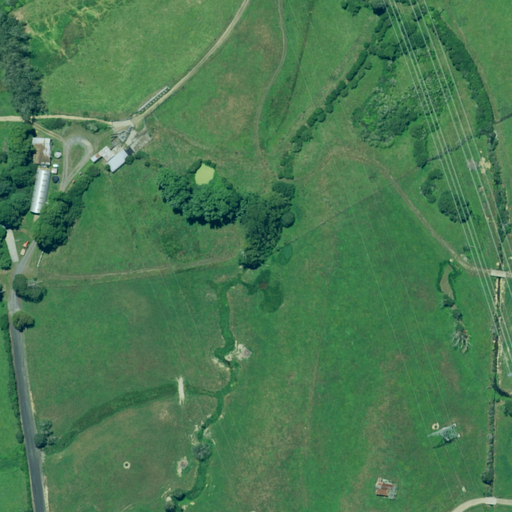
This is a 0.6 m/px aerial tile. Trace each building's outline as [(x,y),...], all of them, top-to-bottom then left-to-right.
[(52,165),(54,138),(37,137),(35,164),(52,165)] [(108,163),(116,172),(133,158),(126,149),(117,156),(109,146),(94,158),(97,162),(105,156),(110,162),(108,163)] [(43,213),(51,171),(37,168),(29,210),(43,213)] [(3,229),(18,225),(15,215),(0,219),(3,229)] [(394,497),(395,492),(397,492),(398,485),(384,482),(385,480),(382,479),(379,493),(394,497)]
